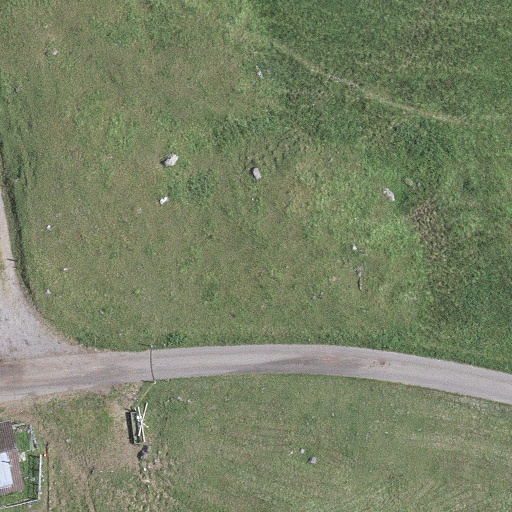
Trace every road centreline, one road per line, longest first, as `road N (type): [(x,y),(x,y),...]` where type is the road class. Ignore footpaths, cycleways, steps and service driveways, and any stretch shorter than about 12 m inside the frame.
road 1 (track): [(511,390),(337,360),(131,368),(0,389)]
road 2 (track): [(23,385),(0,254)]
